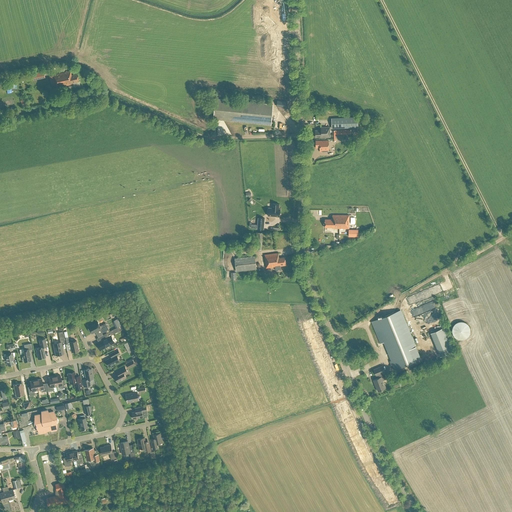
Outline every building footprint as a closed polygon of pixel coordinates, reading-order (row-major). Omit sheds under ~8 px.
[(54,76),(50,77),(52,87),(56,86),(57,88),(74,84),(74,86),(80,85),(77,74),(71,75),(71,71),(53,75),(54,76)] [(271,124),(273,104),(215,98),(213,118),(271,124)] [(358,117),(331,118),(332,129),(358,128),(358,117)] [(275,120),(275,129),(287,130),(288,122),(275,120)] [(321,130),(315,130),(315,137),(321,137),(330,137),(330,127),(321,127),(321,130)] [(335,130),(332,130),(332,136),(333,136),(333,141),(336,141),(335,134),(345,134),(345,130),(335,130)] [(328,140),(316,141),(316,147),(320,147),(320,152),(331,151),(331,147),(329,147),(328,140)] [(268,215),(279,216),(280,208),(279,208),(279,204),(272,203),(272,208),(268,207),(268,215)] [(324,224),(324,226),(325,226),(325,227),(331,227),(331,228),(347,228),(349,228),(349,215),(347,215),(332,215),(332,219),(325,219),(325,224),(324,224)] [(254,249),(262,249),(262,232),(256,232),(255,247),(254,247),(254,249)] [(278,253),(265,254),(267,267),(275,266),(280,265),(286,265),(285,257),(279,258),(278,253)] [(236,271),(250,270),(256,269),(255,256),(235,258),(236,271)] [(400,310),(375,320),(381,335),(377,337),(380,343),(384,342),(395,369),(420,359),(400,310)] [(110,331),(109,329),(106,323),(100,326),(98,321),(88,326),(89,328),(88,328),(90,331),(92,333),(100,329),(102,333),(106,331),(107,333),(110,331)] [(454,350),(445,327),(431,333),(440,356),(454,350)] [(100,350),(115,342),(111,335),(117,332),(115,328),(110,331),(107,333),(106,333),(108,336),(96,342),(100,350)] [(430,334),(424,336),(430,355),(436,353),(430,334)] [(78,350),(76,340),(69,342),(68,337),(65,338),(66,344),(69,343),(71,352),(78,350)] [(38,339),(40,347),(36,348),(38,359),(45,357),(43,347),(47,346),(45,338),(38,339)] [(61,342),(53,343),(55,355),(63,353),(61,342)] [(31,343),(25,344),(24,345),(25,349),(23,349),(23,348),(19,349),(20,354),(22,353),(23,357),(22,357),(22,360),(23,360),(24,362),(31,360),(29,350),(32,349),(31,343)] [(120,354),(118,350),(110,354),(112,357),(106,360),(109,367),(120,361),(117,355),(120,354)] [(13,362),(11,352),(5,354),(7,363),(8,365),(13,364),(13,362)] [(378,391),(386,388),(383,380),(387,379),(384,372),(385,372),(382,366),(374,369),(376,375),(377,375),(378,378),(373,380),(378,391)] [(117,382),(126,377),(124,374),(128,372),(125,367),(116,371),(118,374),(114,376),(117,382)] [(91,368),(84,370),(85,379),(82,380),(83,386),(90,385),(89,379),(93,378),(91,368)] [(82,388),(80,381),(79,375),(75,376),(75,372),(67,373),(69,383),(73,382),(75,390),(82,388)] [(60,388),(65,387),(64,379),(61,380),(60,375),(54,376),(56,386),(59,385),(60,388)] [(54,376),(48,377),(49,382),(46,383),(48,390),(53,389),(53,387),(56,386),(54,376)] [(47,391),(45,383),(42,384),(41,379),(35,380),(37,390),(40,389),(41,392),(47,391)] [(35,380),(29,381),(30,386),(28,387),(29,396),(35,394),(34,391),(37,390),(35,380)] [(16,396),(24,394),(22,383),(14,384),(16,396)] [(139,400),(137,393),(126,395),(128,402),(139,400)] [(147,411),(147,410),(150,409),(151,409),(150,403),(146,404),(146,405),(135,407),(135,411),(132,412),(133,419),(139,418),(139,419),(143,418),(142,412),(147,411)] [(77,416),(82,415),(81,411),(84,411),(82,405),(75,407),(77,416)] [(51,431),(56,430),(57,422),(58,419),(53,410),(48,411),(47,409),(40,410),(41,413),(34,414),(33,424),(34,427),(35,427),(39,434),(46,432),(46,431),(50,430),(51,431)] [(81,429),(87,427),(85,417),(84,415),(79,416),(79,419),(77,419),(79,425),(80,425),(81,429)] [(2,437),(1,434),(0,433),(0,443),(0,444),(9,442),(7,435),(2,437)] [(158,443),(163,442),(162,438),(161,438),(160,433),(153,434),(154,438),(151,439),(153,449),(158,448),(158,443)] [(151,450),(149,444),(149,440),(145,441),(145,437),(137,439),(138,444),(138,449),(146,447),(147,451),(151,450)] [(133,444),(129,445),(128,441),(120,442),(122,454),(130,452),(131,452),(132,455),(135,454),(133,444)] [(107,446),(100,447),(102,455),(110,453),(111,459),(117,458),(116,451),(112,452),(111,445),(107,445),(107,446)] [(85,450),(88,459),(94,458),(94,461),(99,460),(98,454),(95,455),(93,448),(85,450)] [(78,455),(78,452),(77,450),(71,452),(71,453),(73,462),(74,462),(73,461),(77,460),(78,463),(83,462),(82,454),(78,455)] [(66,453),(67,457),(63,458),(65,466),(71,465),(71,462),(73,462),(71,453),(71,452),(66,453)] [(50,497),(47,498),(49,506),(52,505),(68,502),(67,494),(66,494),(64,482),(56,484),(57,488),(56,488),(56,496),(50,497)] [(5,487),(8,500),(15,498),(13,489),(9,490),(7,486),(5,487)] [(8,500),(5,487),(2,488),(3,492),(0,492),(0,497),(1,502),(8,500)]
